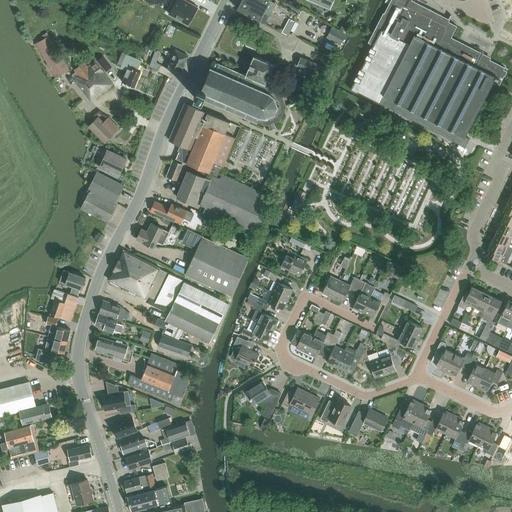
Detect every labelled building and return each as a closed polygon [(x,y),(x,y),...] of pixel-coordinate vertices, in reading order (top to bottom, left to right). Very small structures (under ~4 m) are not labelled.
[(183,16),(190,20),(197,8),(184,0),(177,0),(169,14),(180,21),(183,16)] [(241,0),(236,9),(288,36),(301,10),(280,0),(241,0)] [(308,0),(329,8),(332,0),(308,0)] [(451,37),(457,26),(449,22),(452,16),(420,0),(390,0),(384,13),(383,13),(368,42),(373,45),(351,89),(357,93),(358,92),(392,110),(465,147),(469,139),(465,137),(490,88),(496,91),(507,71),(504,69),(505,67),(485,57),(486,55),(451,37)] [(326,37),(340,45),(346,35),(332,27),(326,37)] [(36,43),(56,78),(70,70),(50,35),(36,43)] [(166,68),(152,61),(149,66),(171,77),(174,72),(179,74),(188,57),(175,50),(166,68)] [(126,54),(120,68),(126,71),(122,82),(126,84),(126,87),(132,88),(132,86),(134,87),(140,72),(137,70),(141,61),(126,54)] [(98,60),(106,72),(112,67),(103,56),(98,60)] [(276,66),(254,57),(247,74),(269,83),(276,66)] [(300,67),(310,72),(314,63),(301,58),(297,66),(300,67)] [(76,72),(72,75),(74,77),(73,78),(91,101),(113,83),(96,61),(88,67),(84,62),(74,69),(76,72)] [(274,85),(269,83),(247,74),(246,76),(219,64),(217,62),(213,61),(211,63),(211,67),(202,90),(198,88),(194,98),(203,102),(204,100),(217,105),(216,107),(221,109),(221,108),(237,114),(236,116),(241,118),(242,116),(256,122),(267,126),(280,120),(286,107),(282,93),(275,89),(275,88),(274,85)] [(314,63),(310,72),(312,72),(312,74),(324,79),(328,69),(314,63)] [(308,76),(310,72),(300,67),(298,72),(308,76)] [(163,104),(167,94),(158,91),(155,101),(163,104)] [(185,104),(170,141),(182,146),(176,159),(192,165),(209,173),(217,176),(221,165),(223,166),(235,138),(225,134),(230,123),(185,104)] [(103,122),(98,117),(88,126),(104,143),(119,129),(111,121),(110,122),(107,118),(103,122)] [(110,169),(119,174),(126,159),(107,149),(99,166),(109,171),(110,169)] [(173,160),(167,176),(181,181),(187,166),(173,160)] [(210,179),(207,178),(188,170),(177,197),(200,206),(201,205),(206,208),(204,212),(256,235),(272,197),(222,175),(220,179),(212,175),(210,179)] [(97,171),(88,190),(90,191),(115,203),(124,185),(97,171)] [(300,190),(295,198),(301,202),(306,193),(300,190)] [(90,191),(81,209),(107,222),(116,204),(115,203),(90,191)] [(183,218),(190,221),(194,214),(172,204),(170,208),(155,201),(151,211),(180,225),(183,218)] [(511,225),(511,214),(504,210),(503,211),(506,212),(502,221),(511,225)] [(200,220),(209,224),(212,218),(203,214),(200,220)] [(511,237),(511,225),(502,221),(500,224),(498,223),(495,228),(498,229),(497,230),(511,237)] [(142,230),(137,239),(153,247),(156,241),(163,244),(169,232),(162,229),(152,224),(148,232),(142,230)] [(508,246),(511,237),(497,230),(493,239),(508,246)] [(99,233),(95,240),(100,243),(104,236),(99,233)] [(186,275),(231,296),(248,258),(203,237),(203,236),(195,233),(189,246),(197,249),(186,275)] [(511,251),(511,248),(508,246),(493,239),(488,249),(490,250),(488,255),(506,264),(511,251)] [(355,244),(352,251),(360,255),(364,248),(355,244)] [(124,250),(109,280),(144,298),(145,297),(147,299),(155,302),(155,303),(170,311),(184,281),(185,281),(160,269),(124,250)] [(281,266),(300,275),(307,260),(296,254),(294,258),(287,255),(281,266)] [(345,256),(340,266),(346,268),(351,259),(345,256)] [(64,270),(59,281),(81,289),(86,277),(64,270)] [(268,277),(277,282),(272,291),(288,299),(293,289),(280,283),(282,277),(271,272),(268,277)] [(322,292),(332,297),(340,281),(330,276),(322,292)] [(355,291),(360,280),(354,277),(350,285),(340,281),(332,297),(343,302),(349,288),(355,291)] [(353,307),(363,312),(371,295),(375,287),(360,280),(355,291),(360,293),(353,307)] [(211,291),(204,288),(203,290),(184,281),(170,311),(166,320),(209,342),(229,303),(210,294),(211,291)] [(466,291),(458,306),(464,308),(466,308),(467,305),(474,308),(482,291),(472,287),(469,292),(466,291)] [(55,299),(49,314),(70,321),(79,297),(58,290),(55,299)] [(256,302),(256,303),(267,308),(270,303),(284,309),(288,299),(272,291),(267,301),(259,297),(256,302)] [(482,291),(474,308),(480,311),(478,315),(481,317),(482,316),(484,312),(491,296),(482,291)] [(385,292),(381,300),(371,295),(363,312),(373,317),(380,303),(385,306),(391,294),(385,292)] [(250,293),(247,298),(248,299),(256,303),(256,302),(259,297),(250,293)] [(488,320),(480,338),(485,341),(488,335),(490,332),(494,322),(492,321),(502,301),(491,296),(484,312),(482,316),(481,317),(488,320)] [(104,300),(100,312),(117,318),(123,320),(123,318),(127,319),(130,312),(122,310),(123,308),(121,307),(121,306),(120,306),(106,301),(104,300)] [(418,306),(406,300),(404,306),(415,312),(418,306)] [(498,322),(508,327),(511,318),(511,301),(508,300),(498,322)] [(256,310),(252,319),(274,330),(278,320),(265,313),(267,308),(256,303),(254,307),(253,308),(256,310)] [(313,322),(319,325),(324,313),(319,311),(313,322)] [(99,313),(95,325),(104,328),(103,330),(113,334),(114,331),(121,333),(123,325),(117,323),(118,320),(99,313)] [(48,316),(46,324),(51,325),(48,336),(68,342),(71,330),(56,326),(58,318),(48,316)] [(453,318),(450,324),(463,330),(466,324),(461,322),(453,318)] [(244,328),(241,333),(252,339),(255,334),(267,339),(269,340),(274,330),(252,319),(247,329),(244,328)] [(407,320),(402,330),(419,338),(424,328),(407,320)] [(144,330),(142,336),(149,338),(151,333),(144,330)] [(317,330),(314,335),(306,352),(316,357),(323,343),(328,346),(334,334),(328,332),(326,335),(317,330)] [(384,333),(382,336),(388,339),(386,342),(398,347),(400,342),(414,348),(419,338),(402,330),(398,340),(389,336),(384,333)] [(297,346),(296,347),(306,352),(314,335),(304,331),(302,335),(296,332),(291,343),(297,346)] [(158,346),(188,356),(192,345),(162,334),(158,346)] [(339,337),(334,334),(328,346),(333,348),(327,362),(337,367),(345,350),(335,346),(339,337)] [(38,348),(35,360),(49,363),(52,350),(65,353),(68,342),(48,336),(45,350),(38,348)] [(237,358),(253,366),(259,354),(246,347),(248,342),(238,336),(232,347),(235,348),(231,357),(236,360),(237,358)] [(388,348),(378,352),(380,357),(386,375),(396,371),(396,369),(391,357),(397,355),(396,351),(397,349),(398,347),(386,342),(388,339),(382,336),(381,339),(386,343),(388,348)] [(96,341),(95,345),(96,347),(95,351),(114,356),(113,359),(121,361),(122,358),(124,359),(128,345),(122,343),(116,342),(99,337),(98,341),(96,341)] [(437,368),(446,372),(454,353),(444,349),(446,345),(440,342),(435,354),(440,356),(436,365),(438,366),(437,368)] [(345,350),(337,367),(347,372),(349,368),(353,358),(359,361),(364,349),(362,348),(359,347),(356,351),(347,347),(345,350)] [(364,349),(359,361),(363,363),(364,366),(370,364),(375,378),(386,375),(380,357),(379,358),(377,352),(367,355),(366,350),(364,349)] [(397,349),(396,351),(397,355),(398,355),(404,357),(406,353),(397,349)] [(460,366),(466,369),(473,355),(467,352),(464,358),(454,353),(446,372),(454,376),(455,374),(456,375),(460,366)] [(10,364),(20,360),(17,354),(7,358),(10,364)] [(468,383),(477,387),(485,368),(476,364),(477,360),(475,359),(477,357),(473,355),(466,369),(471,371),(467,380),(469,381),(468,383)] [(150,358),(147,364),(175,375),(177,369),(150,358)] [(186,373),(177,369),(175,375),(147,364),(141,379),(132,375),(129,384),(171,401),(174,394),(183,397),(190,380),(185,378),(186,373)] [(485,368),(477,387),(485,391),(486,389),(487,390),(492,381),(497,384),(503,372),(497,370),(495,373),(485,368)] [(263,381),(246,391),(254,404),(258,401),(267,405),(267,406),(263,415),(269,418),(273,409),(281,393),(274,390),(272,395),(270,394),(271,394),(263,381)] [(30,383),(0,390),(0,416),(22,411),(21,411),(36,407),(30,383)] [(291,403),(311,413),(318,399),(298,389),(295,395),(288,391),(281,406),(289,409),(291,403)] [(108,394),(103,395),(105,410),(119,408),(120,414),(132,412),(136,411),(135,404),(131,405),(126,406),(123,391),(119,392),(108,394)] [(401,406),(392,425),(398,428),(400,425),(409,429),(409,428),(413,422),(422,403),(413,399),(412,401),(411,400),(407,409),(401,406)] [(342,425),(351,406),(338,400),(336,403),(329,400),(320,419),(328,422),(329,419),(342,425)] [(430,407),(422,403),(413,422),(409,429),(410,429),(410,428),(420,433),(417,440),(422,442),(429,429),(432,421),(427,419),(431,410),(429,409),(430,407)] [(21,411),(22,411),(24,423),(52,416),(49,407),(46,408),(46,405),(36,407),(21,411)] [(357,415),(349,431),(357,435),(364,422),(382,430),(388,418),(369,409),(366,416),(363,415),(362,418),(357,415)] [(429,429),(427,433),(431,435),(432,435),(434,432),(436,428),(446,433),(455,415),(446,411),(445,412),(444,412),(439,420),(434,418),(432,421),(429,429)] [(463,419),(455,415),(446,433),(456,438),(454,441),(459,444),(460,444),(461,441),(465,433),(460,430),(464,421),(462,421),(463,419)] [(137,430),(132,416),(112,424),(117,438),(137,430)] [(171,423),(169,418),(158,422),(160,428),(171,423)] [(186,421),(166,428),(171,442),(186,437),(190,435),(186,421)] [(469,440),(479,445),(487,426),(479,422),(478,424),(477,423),(472,432),(467,429),(465,433),(461,441),(467,443),(469,440)] [(32,425),(6,432),(8,441),(2,443),(4,451),(10,449),(12,458),(38,452),(32,425)] [(496,430),(487,426),(479,445),(489,449),(487,453),(493,456),(498,444),(493,442),(497,433),(495,432),(496,430)] [(186,437),(171,442),(176,455),(190,449),(186,437)] [(139,438),(121,444),(119,444),(120,445),(119,447),(120,452),(122,452),(124,452),(125,455),(143,449),(141,445),(146,443),(145,440),(140,441),(139,438)] [(89,444),(67,449),(70,461),(69,461),(70,467),(80,465),(79,459),(92,456),(89,444)] [(459,445),(456,452),(461,454),(464,448),(463,447),(459,445)] [(149,449),(126,457),(130,469),(144,464),(147,463),(153,461),(149,449)] [(45,451),(35,454),(38,465),(49,462),(45,451)] [(157,480),(170,477),(166,462),(153,466),(157,480)] [(128,493),(144,489),(147,488),(147,489),(156,487),(153,474),(124,481),(128,493)] [(88,479),(71,484),(76,504),(93,500),(91,493),(92,492),(91,489),(90,489),(88,479)] [(167,486),(129,497),(132,511),(154,505),(156,511),(173,507),(167,486)] [(42,494),(2,504),(3,511),(58,511),(54,492),(42,495),(42,494)] [(153,511),(203,511),(205,510),(203,498),(184,502),(185,505),(173,507),(156,511),(153,511)]
